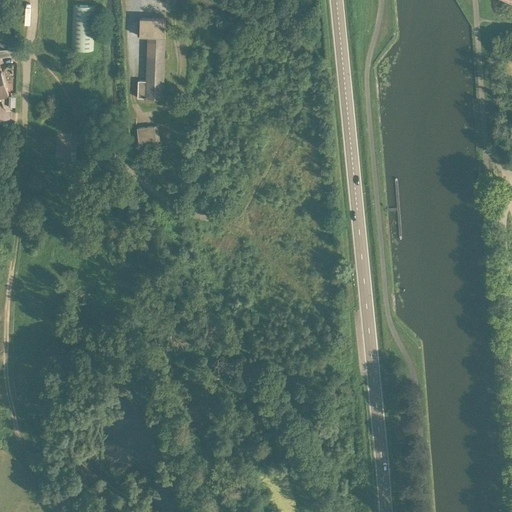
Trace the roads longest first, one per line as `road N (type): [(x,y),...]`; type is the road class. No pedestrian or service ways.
road 1 (track): [(30,0),(12,408),(27,462),(71,511)]
road 2 (secondary): [(384,511),(336,0)]
road 3 (track): [(88,123),(147,185),(215,217)]
road 4 (unclassified): [(508,193),(502,228),(511,352)]
